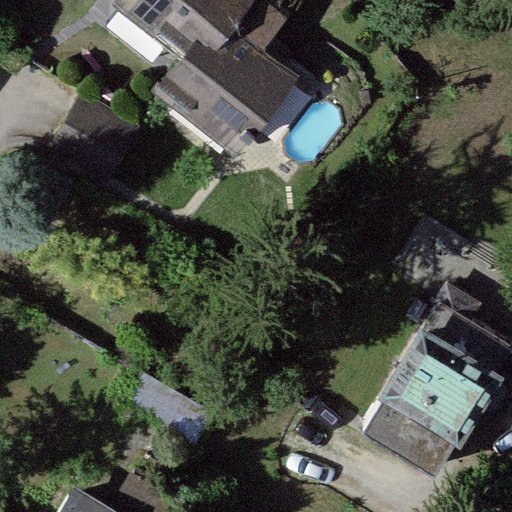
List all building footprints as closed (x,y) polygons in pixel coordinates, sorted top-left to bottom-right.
[(123,0),(182,51),(239,12),(249,0),(123,0)] [(312,75),(239,12),(182,51),(156,81),(242,156),(312,75)] [(136,121),(83,92),(53,144),(106,174),(136,121)] [(463,437),(507,364),(425,315),(381,387),(386,391),(367,422),(437,465),(457,433),(463,437)] [(211,414),(146,377),(128,408),(193,445),(211,414)] [(125,511),(74,482),(56,511),(125,511)]
